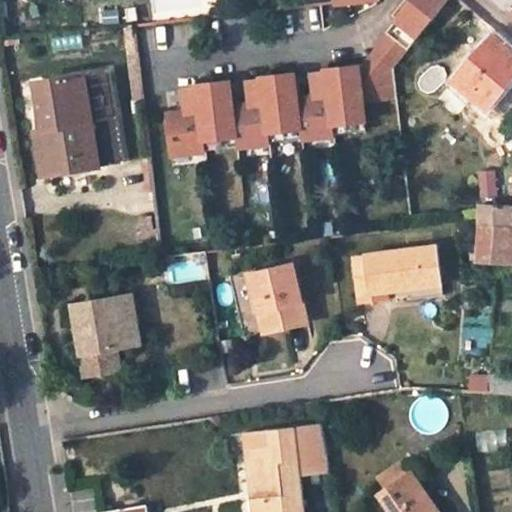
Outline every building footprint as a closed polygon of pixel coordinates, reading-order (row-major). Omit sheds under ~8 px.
[(377,44),(398,62),(448,0),(412,0),(412,1),(377,44)] [(511,6),(511,0),(498,0),(509,9),(511,6)] [(454,80),(489,110),(511,82),(511,50),(493,35),(454,80)] [(357,67),(394,67),(398,62),(377,44),(357,67)] [(365,119),(363,101),(398,97),(394,67),(357,67),(326,71),(326,73),(313,75),(316,97),(297,100),(294,75),(262,79),(262,81),(249,82),(252,105),(233,107),(230,82),(197,86),(198,89),(185,90),(187,113),(169,115),(174,155),(206,151),(206,150),(204,139),(237,135),(238,146),(238,147),(270,144),(270,142),(268,131),(301,127),(302,138),(302,139),(334,136),(333,134),(332,123),(365,119)] [(38,83),(46,133),(52,132),(59,173),(127,161),(112,69),(38,83)] [(332,123),(333,134),(366,130),(365,119),(332,123)] [(268,131),(270,142),(302,138),(301,127),(268,131)] [(59,173),(52,132),(46,133),(36,135),(44,176),(59,173)] [(204,139),(206,150),(238,146),(237,135),(204,139)] [(497,195),(494,171),(480,172),(482,196),(497,195)] [(479,261),(511,263),(511,205),(482,204),(481,218),(479,261)] [(371,256),(371,260),(357,262),(363,306),(378,304),(377,294),(411,290),(411,288),(445,282),(440,247),(371,256)] [(165,284),(209,280),(207,255),(163,258),(165,284)] [(309,323),(298,265),(254,274),(265,330),(309,323)] [(135,294),(120,297),(127,345),(142,343),(135,294)] [(85,353),(88,352),(93,375),(124,369),(121,346),(127,345),(120,297),(76,304),(85,353)] [(471,390),(488,391),(489,376),(471,376),(471,390)] [(489,376),(488,391),(511,392),(511,376),(489,376)] [(448,430),(446,394),(413,397),(416,432),(448,430)] [(334,477),(326,428),(299,431),(248,436),(250,455),(256,454),(261,500),(254,501),(254,511),(307,511),(304,480),(334,477)] [(441,511),(418,478),(390,495),(401,511),(441,511)]
